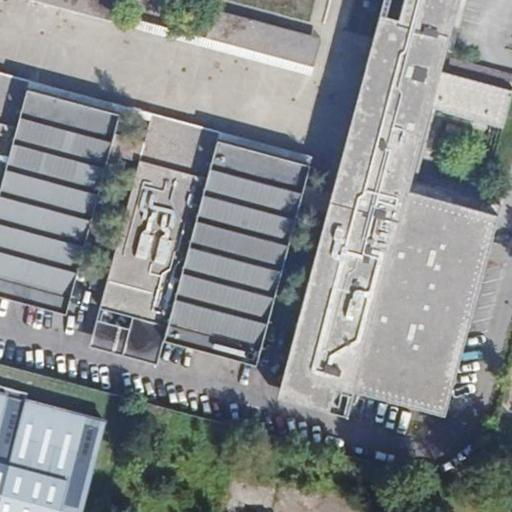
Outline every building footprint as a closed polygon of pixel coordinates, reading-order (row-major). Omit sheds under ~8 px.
[(43,0),(121,21),(127,0),(43,0)] [(389,0),(381,31),(376,30),(359,99),(422,115),(426,101),(508,123),(511,108),(511,79),(438,60),(454,0),(389,0)] [(329,40),(216,10),(208,38),(322,68),(329,40)] [(399,198),(401,189),(339,173),(332,201),(302,193),(307,173),(218,149),(220,140),(152,122),(145,150),(115,142),(120,124),(29,100),(31,91),(0,83),(0,304),(68,323),(110,163),(137,171),(91,344),(162,363),(169,337),(257,360),(297,211),(326,219),(287,364),(353,381),(349,396),(438,420),(450,375),(444,373),(477,249),(484,251),(491,223),(399,198)] [(339,173),(402,190),(422,115),(359,99),(339,173)] [(343,414),(349,396),(353,381),(287,364),(279,397),(343,414)] [(0,397),(0,511),(83,511),(103,432),(22,411),(24,403),(0,397)]
